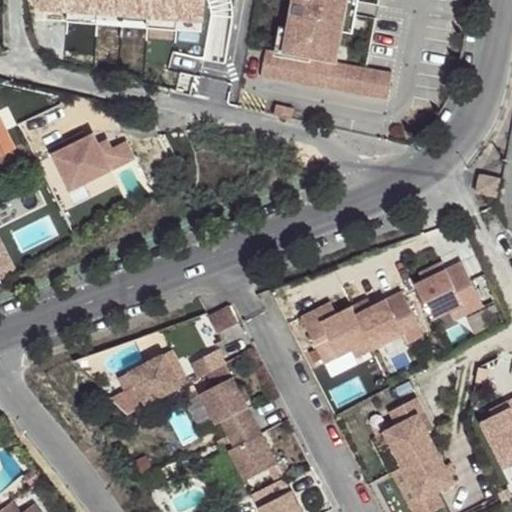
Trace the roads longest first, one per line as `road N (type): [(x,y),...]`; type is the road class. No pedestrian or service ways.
road 1 (residential): [(0,339),(434,168)]
road 2 (residential): [(507,0),(489,104),(458,153),(434,168)]
road 3 (residential): [(100,511),(0,361)]
